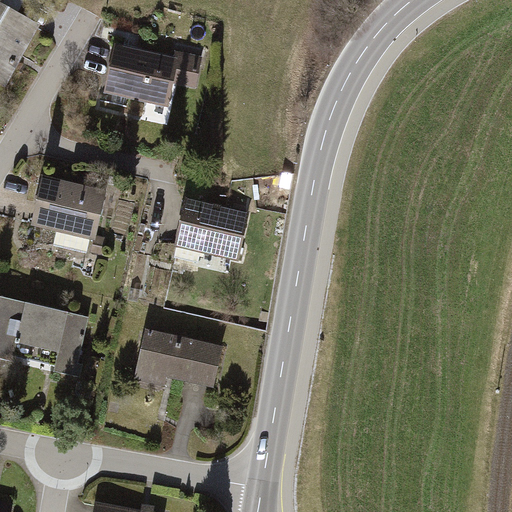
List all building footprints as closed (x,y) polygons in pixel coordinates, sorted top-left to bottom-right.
[(0,5),(2,0),(0,0),(0,90),(4,92),(39,29),(0,7),(0,5)] [(173,62),(114,49),(102,100),(169,115),(174,91),(197,96),(205,60),(175,54),(173,62)] [(106,193),(42,179),(29,234),(93,248),(106,193)] [(252,217),(185,203),(175,254),(242,267),(252,217)] [(89,324),(0,303),(0,365),(84,385),(87,372),(78,370),(89,324)] [(226,353),(144,336),(133,387),(166,394),(168,383),(218,394),(226,353)]
